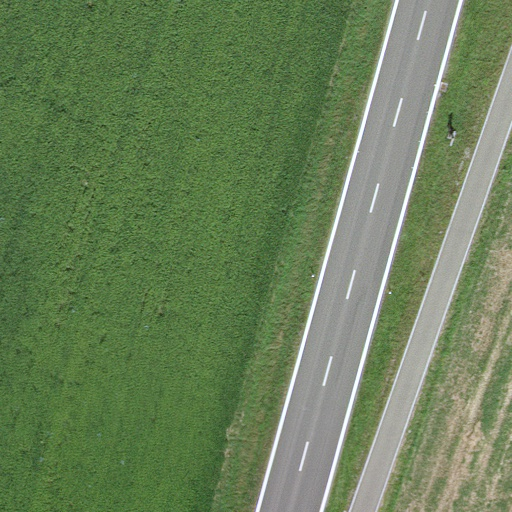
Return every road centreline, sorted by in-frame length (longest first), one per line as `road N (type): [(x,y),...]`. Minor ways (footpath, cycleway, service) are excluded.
road 1 (secondary): [(290,511),(428,0)]
road 2 (track): [(364,511),(511,98)]
